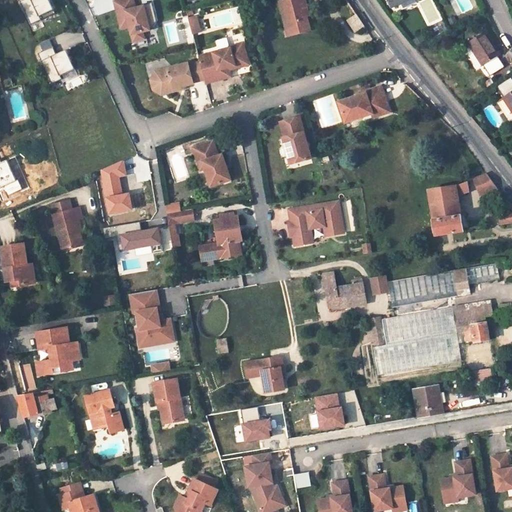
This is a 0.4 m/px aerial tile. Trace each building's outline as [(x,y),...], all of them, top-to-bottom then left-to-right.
[(39,16),(54,10),(49,0),(19,0),(31,24),(41,20),(39,16)] [(149,29),(143,6),(135,8),(132,0),(119,0),(114,1),(119,22),(128,19),(129,26),(133,41),(144,38),(142,31),(149,29)] [(304,0),(279,0),(286,26),(294,24),(296,32),(309,29),(306,16),(302,3),(305,3),(304,0)] [(39,16),(41,20),(55,13),(54,10),(39,16)] [(196,15),(188,18),(191,29),(199,27),(196,15)] [(358,15),(349,20),(356,31),(365,26),(358,15)] [(183,19),(187,36),(192,35),(188,17),(183,19)] [(129,26),(128,19),(119,22),(121,28),(129,26)] [(288,34),(296,32),(294,24),(286,26),(288,34)] [(499,54),(484,32),(467,43),(481,66),(482,65),(489,76),(503,67),(496,56),(499,54)] [(230,47),(199,56),(200,62),(205,78),(206,83),(231,76),(230,71),(231,65),(235,64),(235,67),(249,63),(243,42),(230,46),(230,47)] [(66,49),(56,54),(53,47),(38,53),(51,84),(62,79),(60,75),(75,68),(66,49)] [(205,78),(200,62),(189,65),(188,63),(168,69),(169,72),(161,74),(158,81),(160,89),(168,93),(182,89),(181,87),(181,84),(185,83),(186,86),(194,83),(193,81),(205,78)] [(169,72),(168,69),(156,72),(151,81),(154,90),(162,95),(168,93),(160,89),(158,81),(161,74),(169,72)] [(511,81),(509,78),(496,86),(503,97),(502,97),(511,112),(511,81)] [(366,93),(340,102),(347,122),(373,113),(374,116),(391,111),(382,85),(366,91),(366,93)] [(312,157),(299,116),(280,122),(285,137),(284,138),(292,164),(312,157)] [(218,155),(214,141),(194,147),(199,163),(203,161),(205,168),(211,186),(231,179),(223,154),(218,155)] [(123,159),(102,169),(110,212),(132,208),(129,193),(122,195),(118,175),(125,174),(123,159)] [(163,201),(157,165),(150,166),(155,202),(163,201)] [(488,173),(475,179),(481,195),(498,188),(488,173)] [(459,195),(470,190),(468,181),(457,186),(459,195)] [(457,186),(430,190),(437,235),(465,230),(459,195),(457,186)] [(53,205),(55,215),(72,210),(69,201),(53,205)] [(322,209),(322,207),(340,204),(339,201),(308,206),(309,212),(322,209)] [(166,205),(167,213),(180,211),(178,203),(166,205)] [(345,232),(340,204),(322,207),(322,209),(309,212),(308,206),(290,210),(292,221),(294,221),(295,227),(291,228),(292,236),(295,236),(296,245),(314,242),(312,228),(325,225),(327,235),(345,232)] [(53,215),(63,251),(75,247),(73,240),(81,238),(77,220),(81,218),(79,209),(72,210),(55,215),(53,215)] [(192,210),(167,213),(173,247),(181,246),(179,233),(177,233),(176,224),(194,221),(192,210)] [(511,212),(499,215),(501,224),(511,222),(511,212)] [(243,240),(239,216),(232,217),(232,214),(223,215),(223,219),(216,220),(220,243),(202,246),(203,252),(211,251),(212,259),(242,254),(240,240),(243,240)] [(140,222),(103,228),(105,239),(117,237),(119,251),(151,245),(153,253),(163,251),(159,229),(142,232),(140,222)] [(75,247),(83,245),(81,238),(73,240),(75,247)] [(2,246),(4,267),(6,281),(21,279),(21,284),(22,284),(35,282),(32,264),(27,264),(25,243),(2,246)] [(470,284),(500,278),(498,262),(467,268),(470,284)] [(458,296),(472,294),(470,284),(467,268),(454,270),(458,296)] [(389,282),(393,307),(458,296),(454,270),(389,282)] [(335,273),(325,274),(330,307),(341,305),(341,307),(367,303),(363,279),(353,281),(353,285),(337,288),(335,273)] [(389,291),(386,276),(372,279),(375,294),(389,291)] [(160,307),(157,290),(130,295),(133,312),(137,311),(140,327),(136,328),(139,347),(146,346),(145,341),(164,338),(164,336),(173,334),(170,318),(163,320),(159,320),(159,315),(157,308),(160,307)] [(219,299),(218,291),(203,293),(204,300),(219,299)] [(492,300),(453,306),(456,321),(471,319),(486,316),(494,315),(492,300)] [(511,311),(511,310),(510,303),(501,304),(502,313),(511,311)] [(383,318),(386,333),(456,321),(453,306),(395,316),(383,318)] [(471,319),(472,325),(487,322),(486,316),(471,319)] [(383,334),(381,317),(368,319),(370,336),(383,334)] [(458,332),(465,331),(464,326),(472,325),(471,319),(456,321),(458,332)] [(386,333),(387,344),(458,332),(456,321),(386,333)] [(487,322),(472,325),(475,342),(490,339),(487,322)] [(472,325),(464,326),(465,331),(467,343),(475,342),(472,325)] [(51,348),(53,359),(52,359),(37,362),(39,374),(55,372),(55,367),(62,366),(62,371),(74,369),(73,360),(74,360),(72,344),(69,344),(67,329),(38,333),(40,349),(51,348)] [(462,361),(458,332),(387,344),(375,346),(379,374),(462,361)] [(145,341),(146,346),(174,341),(173,334),(164,336),(164,338),(145,341)] [(370,336),(371,341),(375,340),(376,344),(385,343),(383,334),(370,336)] [(227,340),(219,341),(220,352),(229,351),(227,340)] [(72,344),(74,360),(81,359),(78,342),(72,344)] [(465,345),(466,366),(492,364),(491,343),(465,345)] [(248,377),(262,375),(266,392),(284,389),(281,368),(283,367),(281,356),(245,363),(248,377)] [(152,365),(153,372),(170,370),(169,364),(166,364),(165,363),(152,365)] [(491,369),(473,372),(474,381),(478,380),(478,385),(492,382),(491,369)] [(153,383),(157,402),(159,402),(164,424),(184,419),(177,379),(153,383)] [(439,385),(415,390),(420,417),(444,413),(439,385)] [(115,406),(110,390),(88,396),(94,420),(103,418),(105,425),(110,424),(112,432),(125,429),(121,412),(114,414),(112,406),(115,406)] [(50,409),(47,401),(47,400),(37,402),(34,392),(19,395),(25,417),(50,411),(50,409)] [(316,395),(322,427),(345,423),(342,406),(340,406),(337,392),(316,395)] [(57,407),(55,399),(47,401),(50,409),(57,407)] [(258,405),(241,408),(247,441),(271,436),(269,429),(272,429),(270,419),(261,421),(258,405)] [(272,462),(270,451),(253,454),(255,464),(270,462),(272,462)] [(511,468),(510,468),(507,454),(493,456),(498,490),(511,488),(511,468)] [(476,494),(471,460),(456,462),(459,477),(442,480),(445,499),(458,497),(476,494)] [(273,482),(270,462),(255,464),(246,466),(249,486),(251,486),(261,511),(266,511),(278,507),(274,497),(282,494),(278,485),(272,487),(270,482),(273,482)] [(46,463),(37,465),(39,471),(47,468),(46,463)] [(203,511),(206,503),(211,505),(218,490),(209,485),(212,479),(202,474),(198,482),(196,480),(189,494),(190,495),(191,496),(190,500),(181,496),(175,507),(177,511),(197,511),(199,509),(203,511)] [(407,506),(404,486),(387,489),(384,474),(370,477),(375,511),(394,508),(407,506)] [(353,511),(348,480),(333,483),(336,497),(319,500),(320,511),(353,511)] [(87,499),(82,484),(62,490),(64,497),(76,493),(79,501),(87,499)] [(100,511),(95,496),(87,499),(79,501),(76,493),(64,497),(61,498),(65,511),(72,509),(72,511),(100,511)] [(286,504),(282,494),(274,497),(278,507),(286,504)]
